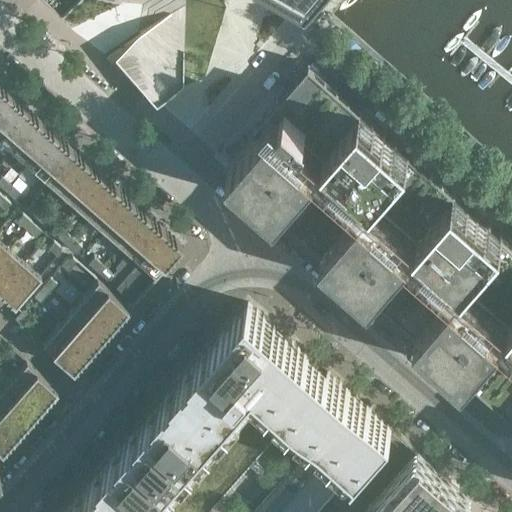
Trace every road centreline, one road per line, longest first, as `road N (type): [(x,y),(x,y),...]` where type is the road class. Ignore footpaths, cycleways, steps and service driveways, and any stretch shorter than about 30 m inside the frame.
road 1 (residential): [(243,238),(15,511)]
road 2 (residential): [(504,470),(243,238)]
road 3 (residential): [(178,179),(0,23)]
road 4 (residential): [(332,0),(178,179)]
